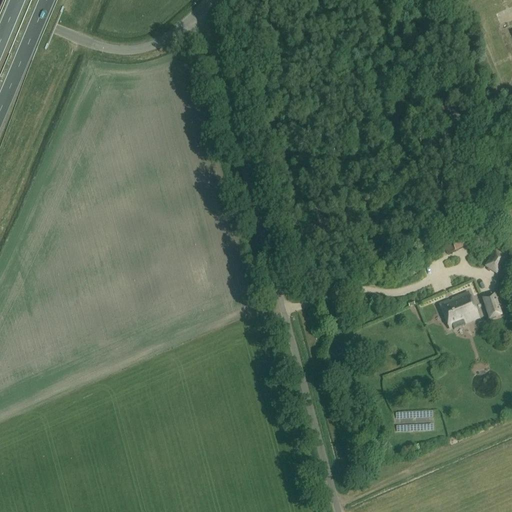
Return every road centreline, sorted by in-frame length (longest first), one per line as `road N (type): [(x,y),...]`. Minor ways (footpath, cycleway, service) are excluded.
road 1 (unclassified): [(337,511),(208,39),(193,15)]
road 2 (unclassified): [(54,28),(132,50),(167,38),(193,15)]
